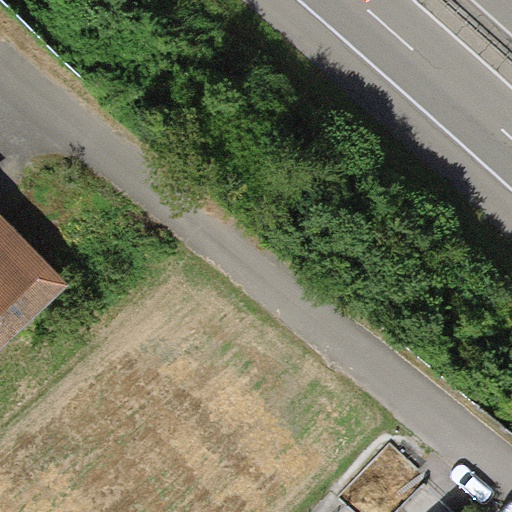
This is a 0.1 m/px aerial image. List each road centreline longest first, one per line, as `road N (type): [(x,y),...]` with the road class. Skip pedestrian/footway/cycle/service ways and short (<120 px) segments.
road 1 (residential): [(511,465),(377,376),(0,56)]
road 2 (motorway): [(353,0),(511,139)]
